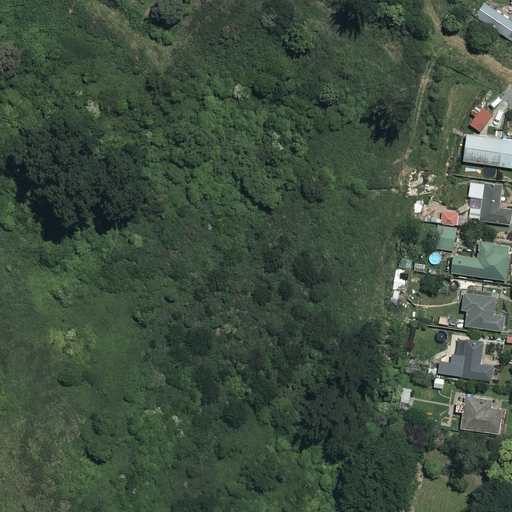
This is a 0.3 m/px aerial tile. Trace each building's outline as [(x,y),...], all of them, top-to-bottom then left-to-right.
[(511,29),(511,18),(485,1),(475,17),(507,37),(511,29)] [(493,112),(481,105),(469,124),(481,131),(493,112)] [(511,139),(467,133),(463,160),(511,166),(511,139)] [(502,185),(471,180),(469,195),(476,196),(474,207),(471,206),(469,218),(510,224),(511,208),(499,206),(502,185)] [(438,223),(440,209),(423,206),(421,220),(438,223)] [(440,209),(438,223),(456,225),(458,211),(442,209),(440,209)] [(456,228),(438,225),(435,248),(453,250),(456,228)] [(510,246),(475,240),(473,255),(454,252),(451,271),(505,280),(510,246)] [(411,272),(396,269),(390,300),(405,303),(411,272)] [(497,294),(464,290),(461,309),(467,310),(465,325),(502,330),(504,315),(495,314),(497,294)] [(427,309),(416,307),(415,318),(426,320),(427,309)] [(483,341),(458,337),(455,353),(451,352),(450,361),(440,359),(438,372),(491,380),(493,365),(480,363),(483,341)] [(412,388),(404,386),(400,401),(409,403),(412,388)] [(490,396),(457,393),(455,410),(462,411),(461,430),(499,433),(501,409),(489,408),(490,396)]
